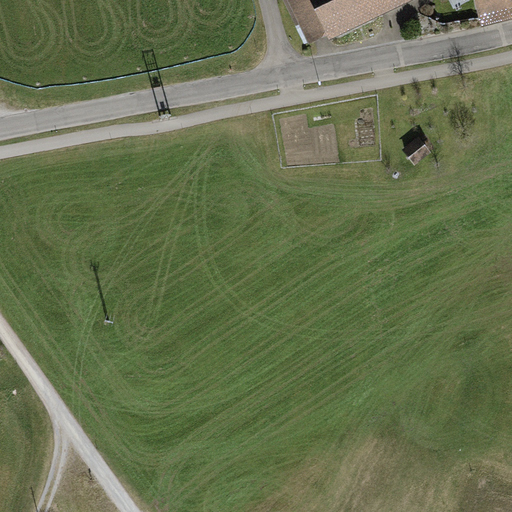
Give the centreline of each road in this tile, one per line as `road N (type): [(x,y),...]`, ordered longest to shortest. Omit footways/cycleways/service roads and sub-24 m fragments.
road 1 (unclassified): [(0,130),(287,74)]
road 2 (unclassified): [(287,74),(511,31)]
road 3 (track): [(0,325),(130,511)]
